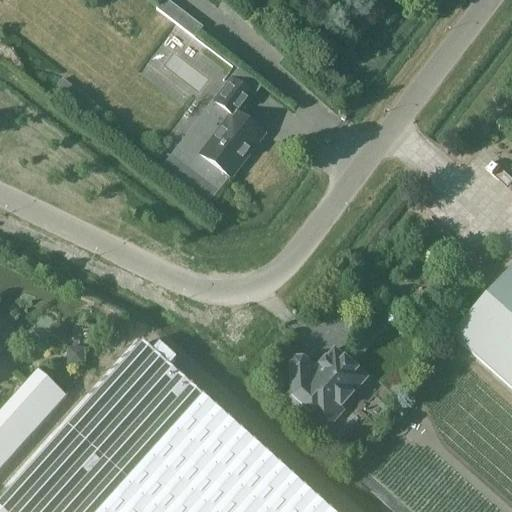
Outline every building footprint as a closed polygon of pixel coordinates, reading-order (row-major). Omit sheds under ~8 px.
[(194,40),(203,28),(165,0),(164,0),(156,11),(194,40)] [(232,180),(264,138),(238,118),(252,99),(231,83),(215,105),(230,117),(200,156),(232,180)] [(511,387),(511,271),(455,337),(511,387)] [(0,511),(327,511),(143,347),(142,346),(0,503),(0,511)] [(334,351),(318,368),(308,369),(308,365),(290,366),(291,399),(305,411),(306,417),(321,430),(327,430),(340,415),(341,409),(367,380),(334,351)] [(37,372),(0,413),(0,472),(66,398),(37,372)]
